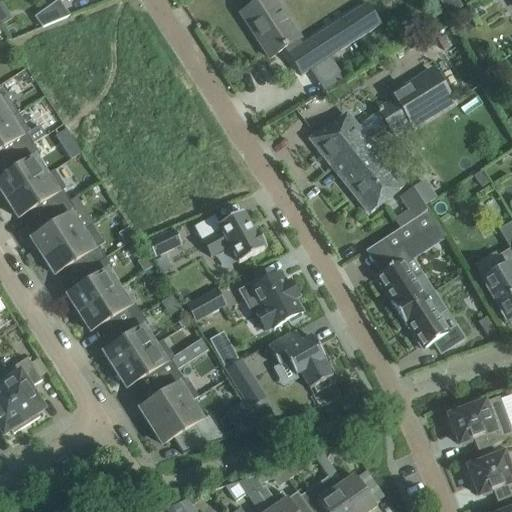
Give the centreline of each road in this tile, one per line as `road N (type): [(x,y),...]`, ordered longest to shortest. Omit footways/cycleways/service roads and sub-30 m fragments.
road 1 (residential): [(442,511),(406,416),(322,266),(150,0)]
road 2 (residential): [(0,267),(104,429)]
